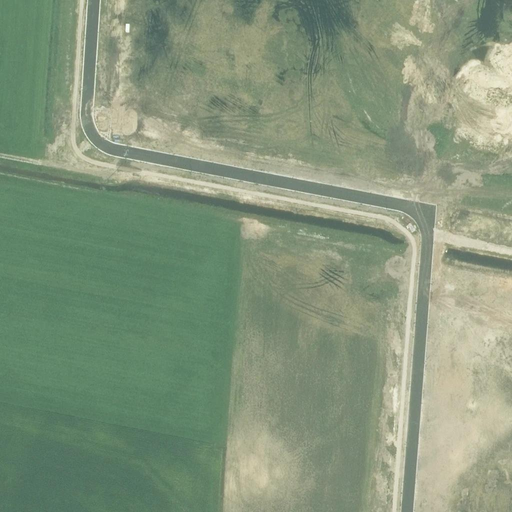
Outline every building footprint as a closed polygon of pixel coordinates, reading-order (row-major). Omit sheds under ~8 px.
[(152,0),(152,13),(170,14),(170,0),(152,0)] [(169,25),(169,18),(140,16),(140,23),(169,25)] [(131,108),(127,127),(147,131),(147,130),(163,134),(174,74),(139,67),(131,108)] [(195,67),(188,106),(217,112),(225,73),(195,67)] [(336,127),(332,144),(343,146),(345,136),(365,140),(372,101),(343,95),(337,127),(336,127)] [(242,103),(233,150),(258,154),(267,107),(242,103)] [(300,109),(292,150),(319,156),(327,114),(300,109)] [(262,329),(265,282),(248,281),(244,327),(262,329)] [(302,284),(298,330),(385,336),(388,291),(302,284)] [(344,375),(341,415),(381,418),(384,378),(344,375)] [(268,434),(264,484),(365,492),(369,441),(268,434)]
